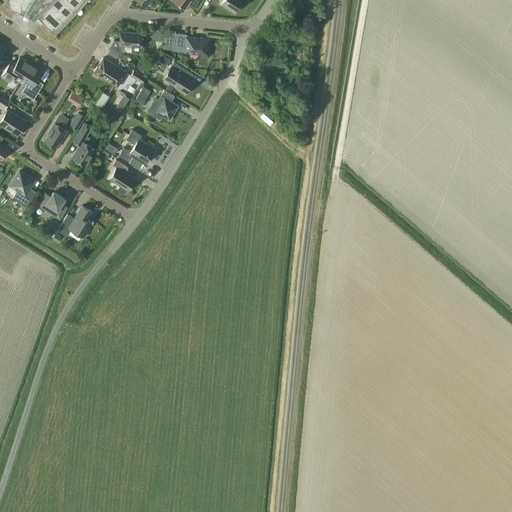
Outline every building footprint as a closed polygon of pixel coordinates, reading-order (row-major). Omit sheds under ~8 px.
[(6,0),(4,5),(23,16),(24,16),(27,10),(31,4),(24,0),(6,0)] [(73,12),(59,0),(52,0),(46,7),(63,22),(73,12)] [(80,0),(59,0),(73,12),(82,1),(80,0)] [(222,0),(220,4),(234,12),(241,0),(222,0)] [(53,33),(63,22),(46,7),(37,17),(53,33)] [(163,33),(155,27),(149,35),(157,41),(163,33)] [(141,33),(120,31),(119,40),(113,40),(108,47),(119,54),(121,50),(121,45),(140,47),(141,33)] [(185,34),(175,33),(173,49),(184,50),(184,52),(199,54),(199,55),(208,56),(210,39),(185,36),(185,34)] [(164,69),(170,59),(162,54),(156,63),(164,69)] [(19,57),(16,62),(10,59),(0,75),(9,81),(12,76),(19,80),(30,63),(19,57)] [(274,60),(271,57),(265,65),(263,63),(257,71),(264,75),(268,69),(282,80),(290,69),(276,58),(274,60)] [(125,72),(102,58),(94,72),(116,86),(125,72)] [(189,71),(175,62),(164,79),(186,92),(193,81),(186,76),(189,71)] [(41,70),(30,63),(19,80),(26,84),(21,91),(33,99),(42,84),(36,80),(41,70)] [(141,74),(134,69),(130,75),(142,83),(145,77),(141,74)] [(174,95),(163,89),(160,95),(163,96),(154,110),(169,120),(178,105),(170,100),(174,95)] [(109,96),(102,91),(95,104),(102,108),(109,96)] [(81,96),(74,92),(70,99),(77,104),(81,96)] [(140,106),(145,98),(138,93),(133,101),(140,106)] [(9,101),(0,95),(0,105),(5,108),(9,101)] [(128,96),(120,95),(119,103),(127,105),(128,96)] [(25,120),(7,109),(0,120),(0,123),(16,134),(25,120)] [(87,113),(79,109),(78,111),(69,124),(77,129),(87,113)] [(117,119),(111,115),(108,121),(113,125),(117,119)] [(65,121),(58,116),(48,132),(48,133),(44,140),(55,147),(60,140),(67,130),(62,127),(65,121)] [(91,126),(84,122),(72,141),(79,145),(72,157),(84,165),(94,148),(86,143),(89,137),(86,135),(91,126)] [(141,135),(131,129),(125,138),(134,144),(129,151),(123,147),(118,155),(129,162),(133,156),(144,163),(154,147),(147,142),(146,143),(139,138),(141,135)] [(115,147),(107,142),(103,147),(111,153),(115,147)] [(109,153),(102,149),(98,154),(105,158),(109,153)] [(127,166),(115,159),(112,164),(116,167),(108,178),(119,185),(117,189),(117,191),(122,194),(124,193),(127,190),(134,178),(123,171),(127,166)] [(33,179),(19,170),(10,184),(16,189),(11,197),(26,206),(35,191),(29,186),(33,179)] [(64,198),(53,191),(49,196),(43,192),(36,204),(59,218),(62,214),(56,210),(64,198)] [(92,211),(82,205),(74,218),(67,213),(56,230),(66,236),(70,229),(83,237),(91,223),(86,220),(92,211)] [(56,229),(49,224),(44,232),(51,236),(56,229)] [(61,236),(55,233),(52,239),(57,242),(61,236)]
